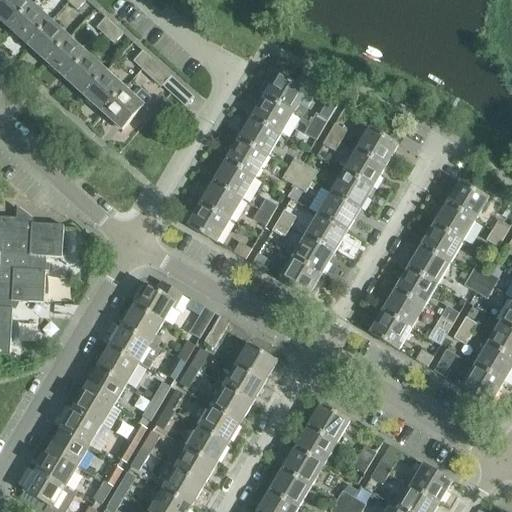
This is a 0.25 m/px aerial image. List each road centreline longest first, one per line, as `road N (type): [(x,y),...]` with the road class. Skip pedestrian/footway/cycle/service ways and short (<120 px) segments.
road 1 (residential): [(0,505),(1,476),(132,242)]
road 2 (residential): [(316,355),(445,135)]
road 3 (residential): [(316,355),(132,242)]
road 4 (residential): [(497,463),(316,355)]
road 5 (residential): [(224,511),(316,355)]
